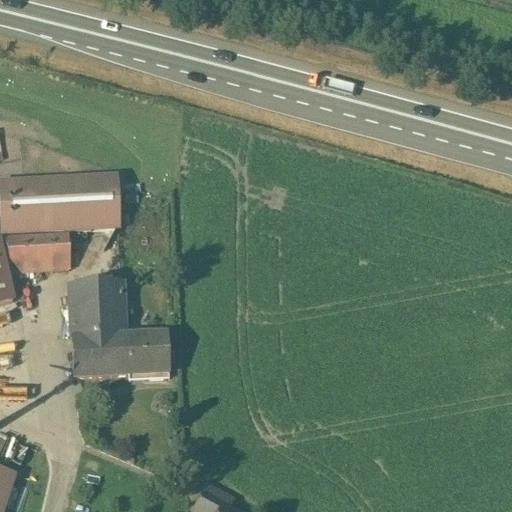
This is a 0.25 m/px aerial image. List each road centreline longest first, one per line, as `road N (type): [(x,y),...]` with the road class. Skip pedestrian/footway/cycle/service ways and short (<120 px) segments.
road 1 (trunk): [(511,140),(0,3)]
road 2 (trunk): [(0,24),(511,156)]
